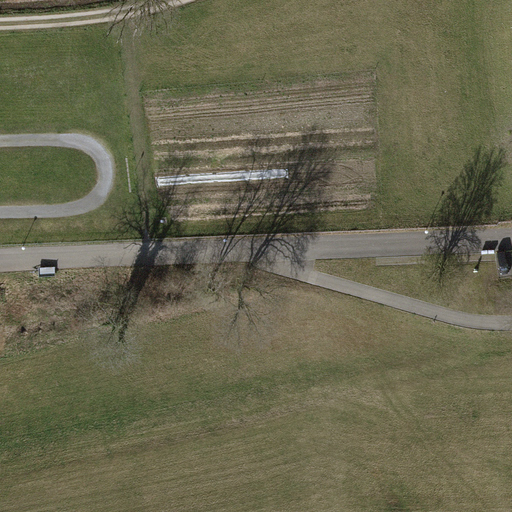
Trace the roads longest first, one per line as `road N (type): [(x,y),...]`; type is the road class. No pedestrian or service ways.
road 1 (residential): [(511,240),(0,260)]
road 2 (track): [(0,13),(151,0)]
